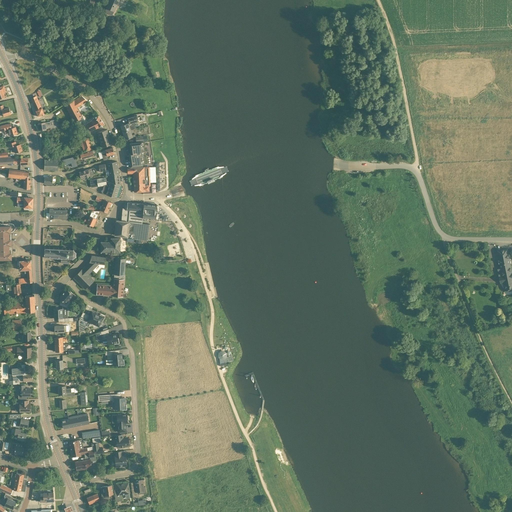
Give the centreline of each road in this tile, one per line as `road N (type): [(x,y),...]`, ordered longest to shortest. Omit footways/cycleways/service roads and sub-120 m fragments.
road 1 (residential): [(65,279),(124,322),(139,455),(125,474),(72,488)]
road 2 (track): [(378,0),(394,45),(413,169)]
road 3 (tertiary): [(120,157),(106,116),(80,86),(28,56),(4,61)]
road 4 (tertiary): [(60,459),(44,404),(39,298)]
road 5 (tertiary): [(445,236),(413,169),(332,165)]
